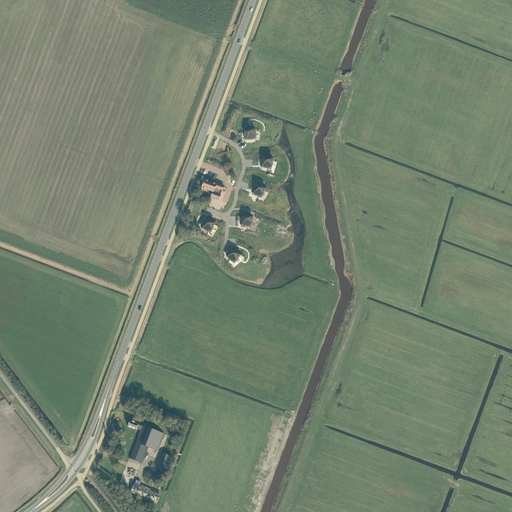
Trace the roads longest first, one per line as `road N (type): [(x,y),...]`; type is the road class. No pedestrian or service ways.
road 1 (tertiary): [(102,405),(253,0)]
road 2 (tertiary): [(34,508),(83,462),(102,405)]
road 3 (tertiary): [(102,405),(77,457),(34,508)]
